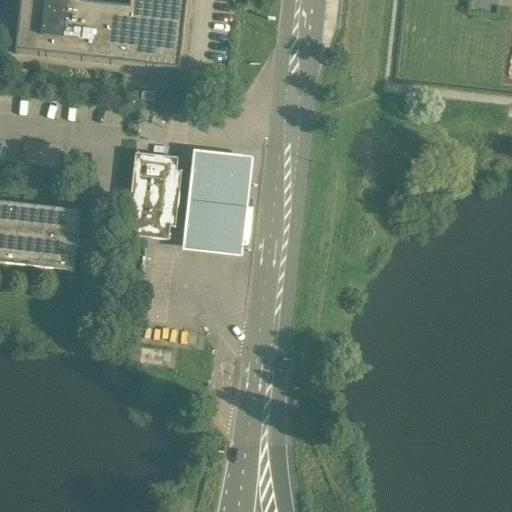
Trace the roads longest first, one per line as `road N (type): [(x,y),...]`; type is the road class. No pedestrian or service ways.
road 1 (tertiary): [(267,361),(301,0)]
road 2 (tertiary): [(267,361),(251,397),(234,511)]
road 3 (tertiary): [(286,511),(275,449),(277,388),(267,361)]
